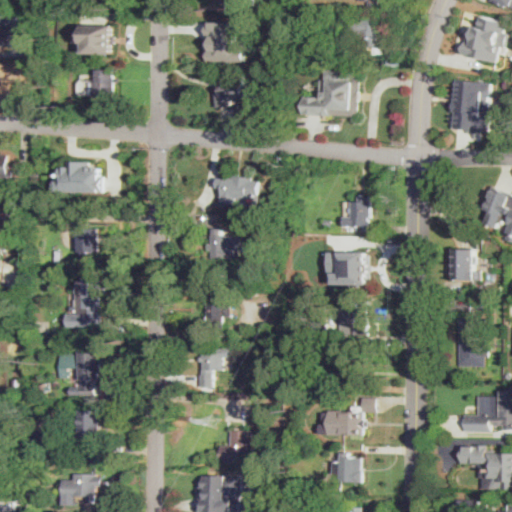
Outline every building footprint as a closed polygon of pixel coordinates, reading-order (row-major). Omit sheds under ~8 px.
[(254,0),(253,5),(243,3),(241,13),(222,8),(224,0),(254,0)] [(511,22),(508,31),(511,31),(511,35),(509,46),(505,45),(500,62),(473,54),(473,55),(465,53),(470,37),(475,38),(479,25),(481,25),(485,14),(511,22)] [(379,33),(380,45),(385,45),(386,53),(370,54),(370,46),(363,46),(362,34),(351,34),(351,23),(353,23),(353,19),(381,18),(382,33),(379,33)] [(119,53),(100,53),(100,39),(92,39),(92,21),(119,21),(119,53)] [(210,60),(245,60),(246,22),(211,21),(210,60)] [(0,24),(12,25),(11,39),(17,40),(17,42),(19,42),(18,45),(17,45),(17,47),(0,46),(0,24)] [(12,64),(0,63),(0,85),(12,86),(12,64)] [(308,95),(307,113),(361,115),(363,78),(354,78),(355,69),(325,68),(324,96),(308,95)] [(94,96),(94,81),(99,81),(99,69),(117,69),(117,95),(94,96)] [(248,87),(251,87),(252,98),(233,100),(233,106),(220,107),(219,92),(225,92),(224,79),(248,77),(248,87)] [(493,109),(495,110),(492,130),(457,127),(459,110),(456,110),(457,99),(458,99),(460,78),(495,82),(493,109)] [(0,153),(10,154),(9,171),(14,171),(14,178),(0,177),(0,153)] [(112,170),(112,184),(103,185),(104,198),(86,199),(85,183),(79,183),(78,171),(112,170)] [(254,177),(254,180),(261,181),(260,194),(256,194),(256,199),(225,197),(225,188),(219,187),(220,177),(236,178),(236,176),(254,177)] [(511,239),(508,238),(511,228),(511,213),(500,209),(506,194),(511,196),(511,239)] [(347,226),(347,216),(355,216),(355,202),(362,201),(362,196),(374,196),(373,217),(371,217),(371,226),(347,226)] [(0,201),(3,202),(2,212),(5,213),(4,218),(10,218),(10,221),(17,222),(16,235),(2,233),(2,230),(0,229),(0,201)] [(334,221),(333,228),(325,227),(326,220),(334,221)] [(97,252),(97,257),(85,258),(85,252),(81,252),(81,224),(104,224),(104,251),(97,252)] [(242,243),(241,259),(214,258),(214,228),(224,228),(224,235),(231,235),(231,243),(242,243)] [(480,264),(478,264),(478,270),(485,270),(484,280),(457,280),(458,249),(479,249),(479,256),(481,256),(480,264)] [(371,250),(371,277),(367,277),(367,285),(352,285),(352,269),(341,270),(341,259),(352,259),(352,254),(361,254),(361,250),(371,250)] [(103,273),(102,326),(79,326),(79,281),(86,281),(86,273),(103,273)] [(234,305),(234,316),(226,316),(226,327),(210,327),(210,294),(226,294),(226,305),(234,305)] [(369,324),(372,324),(372,335),(352,335),(352,308),(369,308),(369,324)] [(0,312),(9,313),(7,328),(0,327),(0,312)] [(493,327),(492,337),(489,337),(489,347),(492,347),(492,357),(489,356),(488,366),(462,366),(463,317),(489,317),(489,327),(493,327)] [(329,321),(329,337),(315,336),(316,321),(329,321)] [(227,348),(226,370),(215,370),(215,375),(218,375),(217,386),(204,386),(206,348),(227,348)] [(99,379),(99,388),(99,394),(83,395),(83,387),(85,387),(84,380),(82,380),(82,351),(102,351),(102,371),(100,371),(100,379),(99,379)] [(63,376),(72,377),(72,367),(81,367),(82,353),(64,352),(63,376)] [(365,374),(365,378),(365,382),(356,382),(355,389),(336,388),(336,375),(340,375),(341,361),(365,362),(365,374)] [(53,388),(44,392),(41,384),(51,381),(53,388)] [(467,430),(494,430),(494,424),(505,424),(505,428),(511,428),(511,388),(503,387),(503,395),(482,395),(481,414),(468,414),(467,430)] [(381,399),(381,409),(381,412),(367,411),(367,419),(369,419),(369,428),(367,428),(366,435),(345,435),(345,425),(342,425),(342,411),(355,411),(355,406),(366,406),(367,397),(381,398),(381,399)] [(96,444),(82,444),(82,410),(102,410),(101,430),(99,430),(99,439),(96,439),(96,444)] [(256,430),(256,461),(224,461),(224,445),(234,445),(234,430),(256,430)] [(511,454),(511,472),(511,489),(497,489),(498,468),(489,467),(489,455),(493,455),(493,443),(511,443),(511,454)] [(364,458),(364,464),(364,470),(365,470),(365,482),(343,482),(343,476),(336,476),(336,462),(342,462),(343,452),(351,452),(351,457),(364,458)] [(98,473),(99,503),(91,503),(91,496),(66,496),(66,480),(77,480),(77,474),(98,473)] [(243,474),(243,508),(235,509),(235,511),(203,511),(203,503),(205,503),(205,497),(203,497),(203,482),(205,482),(205,474),(243,474)] [(461,511),(479,511),(479,499),(461,499),(461,511)]
